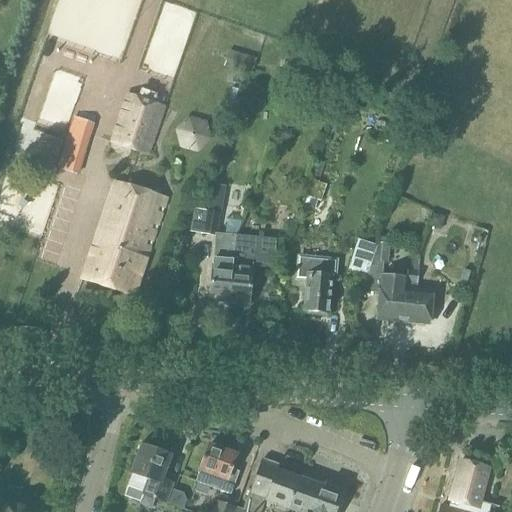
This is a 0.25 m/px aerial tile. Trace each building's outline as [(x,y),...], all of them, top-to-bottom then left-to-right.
[(128,94),(112,139),(111,142),(148,155),(164,107),(128,94)] [(188,116),(175,130),(180,148),(198,153),(212,140),(207,121),(188,116)] [(70,134),(67,134),(57,168),(80,174),(90,140),(94,123),(74,118),(70,134)] [(310,181),(302,204),(316,209),(319,202),(321,203),(327,187),(310,181)] [(167,198),(115,182),(82,279),(135,297),(167,198)] [(195,209),(191,229),(218,234),(226,187),(212,185),(207,211),(195,209)] [(236,236),(216,234),(213,264),(209,303),(230,305),(231,295),(227,295),(229,285),(231,285),(234,262),(236,236)] [(227,295),(231,295),(230,305),(250,307),(254,266),(274,269),(276,239),(236,236),(234,262),(231,285),(229,285),(227,295)] [(377,246),(358,240),(348,270),(368,276),(379,246),(377,246)] [(363,291),(379,293),(377,319),(404,322),(407,288),(408,275),(408,278),(383,276),(384,264),(388,265),(391,245),(378,242),(377,246),(379,246),(368,276),(363,291)] [(408,275),(407,288),(404,322),(431,324),(434,291),(417,289),(419,272),(421,257),(415,256),(409,271),(408,275)] [(296,280),(308,281),(305,312),(328,314),(332,274),(336,274),(337,260),(328,260),(328,263),(321,262),(319,259),(302,257),(298,260),(296,280)] [(213,446),(212,449),(209,448),(196,484),(231,497),(239,474),(232,472),(236,458),(222,453),(223,450),(213,446)] [(131,476),(132,476),(125,494),(142,500),(143,496),(164,504),(172,484),(161,480),(170,457),(142,447),(131,476)] [(487,511),(489,504),(478,501),(486,469),(459,462),(447,507),(439,505),(437,511),(487,511)] [(234,511),(261,511),(265,503),(287,511),(288,511),(300,482),(276,473),(278,469),(261,463),(249,495),(250,495),(245,511),(236,507),(236,508),(234,511)] [(335,511),(341,497),(300,482),(288,511),(335,511)] [(32,511),(0,500),(0,511),(32,511)] [(216,502),(212,511),(234,511),(236,508),(216,502)]
